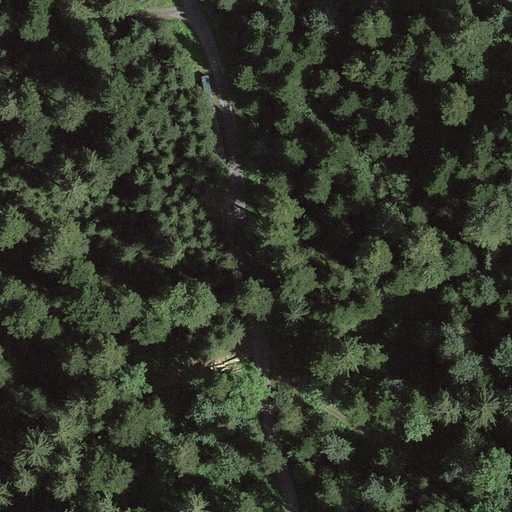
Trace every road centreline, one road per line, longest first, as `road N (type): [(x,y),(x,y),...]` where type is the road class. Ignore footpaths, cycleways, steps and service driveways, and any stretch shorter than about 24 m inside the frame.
road 1 (track): [(55,511),(139,400),(174,377),(260,351),(373,430),(511,510)]
road 2 (track): [(196,0),(226,72),(246,277),(293,511)]
